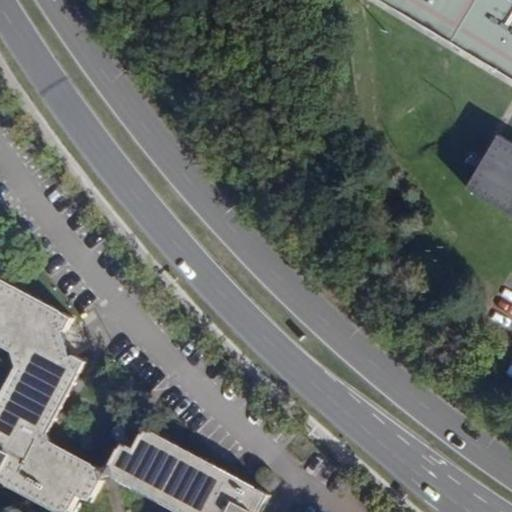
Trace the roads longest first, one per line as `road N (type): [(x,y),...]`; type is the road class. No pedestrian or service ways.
road 1 (secondary): [(0,6),(122,186),(217,295),(321,398),(453,507)]
road 2 (secondary): [(511,470),(398,388),(247,247),(126,104),(53,0)]
